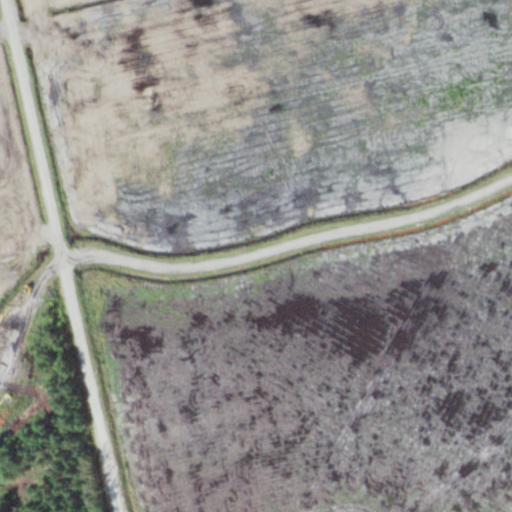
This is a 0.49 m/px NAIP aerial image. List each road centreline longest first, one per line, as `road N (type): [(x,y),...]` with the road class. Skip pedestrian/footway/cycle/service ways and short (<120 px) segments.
road 1 (track): [(116,511),(3,0)]
road 2 (track): [(511,177),(407,219),(168,264),(86,251),(60,262)]
